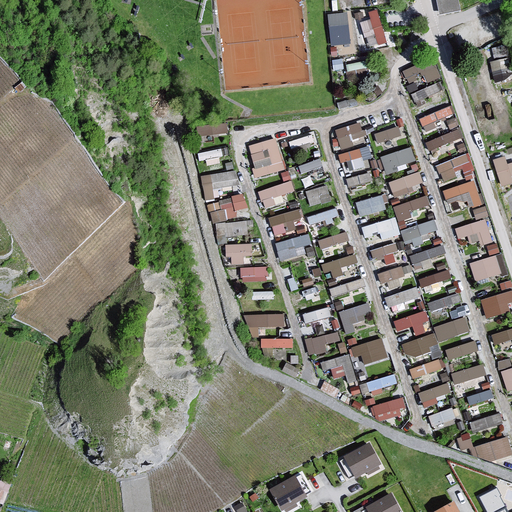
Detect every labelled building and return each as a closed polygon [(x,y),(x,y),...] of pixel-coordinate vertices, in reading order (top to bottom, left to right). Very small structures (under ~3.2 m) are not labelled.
[(436,0),(440,17),(461,13),(458,0),(436,0)] [(388,44),(378,11),(369,14),(371,21),(361,24),(368,48),(378,45),(379,47),(388,44)] [(350,45),(347,15),(329,17),(333,47),(350,45)] [(342,60),(333,62),(335,72),(344,70),(342,60)] [(404,73),(410,85),(417,81),(415,77),(420,75),(421,79),(424,77),(428,85),(442,78),(434,60),(404,73)] [(369,61),(346,66),(350,83),(369,79),(367,70),(371,68),(369,61)] [(418,91),(416,84),(409,87),(411,94),(418,91)] [(440,93),(437,85),(411,95),(414,104),(417,103),(419,108),(426,105),(423,100),(440,93)] [(378,87),(374,90),(378,96),(383,93),(378,87)] [(454,116),(451,108),(420,120),(426,134),(436,129),(434,124),(454,116)] [(454,119),(447,122),(450,130),(458,128),(454,119)] [(228,134),(227,124),(200,127),(201,138),(206,137),(207,141),(214,140),(213,135),(228,134)] [(368,137),(367,132),(362,133),(360,125),(336,132),(342,153),(355,149),(353,142),(368,137)] [(402,137),(399,128),(375,136),(378,144),(402,137)] [(459,131),(426,145),(430,153),(462,139),(459,131)] [(313,136),(289,143),(291,150),(315,143),(313,136)] [(250,148),(254,163),(265,160),(263,153),(267,152),(271,165),(253,171),(256,180),(285,171),(276,140),(250,148)] [(466,152),(464,144),(457,147),(460,154),(466,152)] [(369,148),(339,157),(341,166),(350,163),(353,171),(365,168),(363,162),(372,159),(369,148)] [(417,163),(412,149),(381,159),(387,177),(400,173),(398,169),(417,163)] [(222,151),(198,155),(199,162),(223,158),(222,151)] [(471,164),(467,155),(437,167),(440,176),(441,175),(445,183),(457,178),(454,170),(462,167),(471,164)] [(511,164),(508,166),(506,158),(494,162),(502,188),(511,185),(511,164)] [(321,160),(299,168),(302,176),(324,168),(321,160)] [(470,165),(462,167),(467,182),(474,180),(470,165)] [(237,172),(202,178),(206,202),(215,200),(213,191),(239,186),(237,172)] [(420,173),(389,184),(394,200),(410,194),(408,190),(424,185),(420,173)] [(312,175),(303,177),(305,186),(314,183),(312,175)] [(371,175),(347,180),(349,189),(373,183),(371,175)] [(483,206),(475,182),(444,193),(447,202),(469,194),(474,209),(483,206)] [(292,184),(258,194),(261,203),(264,203),(266,209),(276,206),(273,199),(295,193),(292,184)] [(329,195),(327,187),(306,193),(310,207),(321,204),(320,197),(329,195)] [(247,208),(244,195),(218,201),(219,203),(208,206),(212,226),(228,222),(227,220),(237,218),(235,211),(247,208)] [(383,197),(357,204),(360,218),(387,211),(383,197)] [(427,198),(393,209),(398,224),(413,219),(411,213),(430,207),(427,198)] [(298,202),(291,204),(292,210),(300,209),(298,202)] [(486,208),(473,212),(476,221),(489,217),(486,208)] [(337,210),(307,218),(310,227),(326,222),(328,226),(334,224),(332,219),(339,218),(337,210)] [(302,211),(270,220),(275,238),(297,232),(294,223),(305,220),(302,211)] [(396,220),(363,230),(366,239),(380,235),(383,243),(401,237),(396,220)] [(416,220),(407,223),(409,228),(418,226),(416,220)] [(254,230),(253,221),(216,227),(218,246),(228,245),(227,238),(248,235),(247,231),(254,230)] [(486,221),(455,230),(459,241),(480,235),(484,247),(493,244),(486,221)] [(434,223),(401,233),(405,246),(413,243),(415,248),(423,245),(421,238),(437,232),(434,223)] [(347,233),(318,242),(321,251),(350,242),(347,233)] [(310,236),(276,245),(281,263),(299,258),(296,250),(312,246),(310,236)] [(396,243),(369,252),(372,261),(378,259),(378,262),(385,260),(384,258),(399,253),(396,243)] [(499,253),(497,244),(487,247),(490,256),(499,253)] [(254,257),(253,245),(225,246),(225,260),(231,259),(232,266),(243,265),(242,258),(254,257)] [(444,248),(411,259),(415,271),(424,268),(422,263),(447,255),(444,248)] [(356,257),(322,267),(324,275),(331,273),(332,278),(343,275),(341,269),(358,264),(356,257)] [(502,275),(497,257),(471,265),(476,283),(502,275)] [(410,266),(404,269),(406,275),(412,272),(410,266)] [(268,269),(241,270),(241,281),(268,279),(268,269)] [(320,269),(313,271),(315,278),(322,276),(320,269)] [(402,269),(379,276),(381,285),(405,278),(402,269)] [(449,272),(420,281),(422,289),(451,280),(449,272)] [(296,279),(288,281),(291,293),(299,290),(296,279)] [(313,279),(303,281),(305,289),(315,286),(313,279)] [(364,280),(330,291),(332,299),(366,288),(364,280)] [(511,288),(511,285),(511,281),(500,285),(502,291),(511,288)] [(319,286),(300,293),(302,299),(321,292),(319,286)] [(418,289),(385,299),(388,309),(421,299),(418,289)] [(511,303),(511,291),(481,302),(487,321),(511,313),(508,305),(511,303)] [(459,296),(428,305),(430,313),(461,304),(459,296)] [(342,302),(335,305),(337,311),(344,309),(342,302)] [(372,315),(369,305),(339,314),(346,337),(356,334),(354,326),(366,322),(364,317),(372,315)] [(464,307),(457,309),(460,318),(467,316),(464,307)] [(330,310),(304,317),(306,325),(332,318),(330,310)] [(427,313),(394,323),(397,334),(414,329),(416,337),(425,334),(422,325),(430,322),(427,313)] [(286,316),(245,317),(246,329),(286,328),(286,316)] [(466,319),(435,329),(440,343),(470,333),(466,319)] [(338,321),(332,323),(334,330),(340,328),(338,321)] [(511,330),(492,337),(495,347),(511,341),(511,330)] [(340,341),(338,334),(305,341),(309,359),(328,354),(326,344),(340,341)] [(435,336),(403,346),(407,356),(417,359),(432,354),(434,359),(442,356),(435,336)] [(356,339),(348,341),(350,347),(358,345),(356,339)] [(294,341),(262,340),(262,348),(293,349),(294,341)] [(382,340),(351,349),(354,359),(363,356),(365,365),(388,359),(382,340)] [(476,343),(446,352),(449,362),(479,353),(476,343)] [(345,344),(338,346),(341,355),(348,353),(345,344)] [(349,357),(321,365),(324,374),(343,368),(349,385),(357,382),(349,357)] [(511,366),(510,360),(499,363),(501,371),(511,367),(511,366)] [(440,362),(410,372),(413,381),(443,371),(440,362)] [(300,371),(287,364),(283,371),(296,378),(300,371)] [(485,366),(453,375),(456,386),(488,377),(485,366)] [(511,370),(502,373),(508,394),(511,392),(511,370)] [(447,374),(441,376),(443,383),(449,381),(447,374)] [(395,376),(361,386),(363,396),(398,386),(395,376)] [(340,392),(325,383),(321,390),(336,399),(340,392)] [(449,385),(419,396),(422,404),(452,394),(449,385)] [(359,387),(351,388),(353,396),(361,395),(359,387)] [(492,391),(467,399),(470,407),(494,400),(492,391)] [(375,399),(366,402),(367,408),(376,405),(375,399)] [(404,399),(373,408),(375,417),(406,408),(404,399)] [(363,406),(355,401),(352,406),(360,411),(363,406)] [(453,411),(429,419),(433,429),(457,420),(453,411)] [(500,416),(471,425),(474,434),(503,425),(500,416)] [(462,439),(457,440),(460,452),(473,448),(469,434),(461,437),(462,439)] [(511,453),(508,440),(476,450),(479,458),(492,463),(511,457),(511,453)] [(383,467),(371,445),(345,459),(357,481),(383,467)] [(294,478),(269,492),(280,511),(281,511),(305,499),(294,478)] [(508,511),(498,485),(480,493),(488,511),(511,511),(511,510),(509,511),(508,511)] [(397,511),(390,497),(364,510),(365,511),(397,511)]
